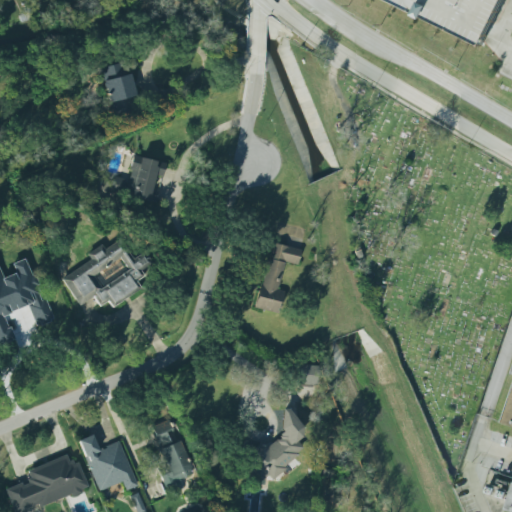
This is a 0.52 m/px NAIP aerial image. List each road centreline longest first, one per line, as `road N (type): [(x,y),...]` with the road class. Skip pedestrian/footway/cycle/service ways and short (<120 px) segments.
road 1 (residential): [(0,429),(164,360),(188,338),(246,137),(254,56)]
road 2 (secondary): [(272,0),(345,55),(511,152)]
road 3 (secondary): [(511,120),(317,0)]
